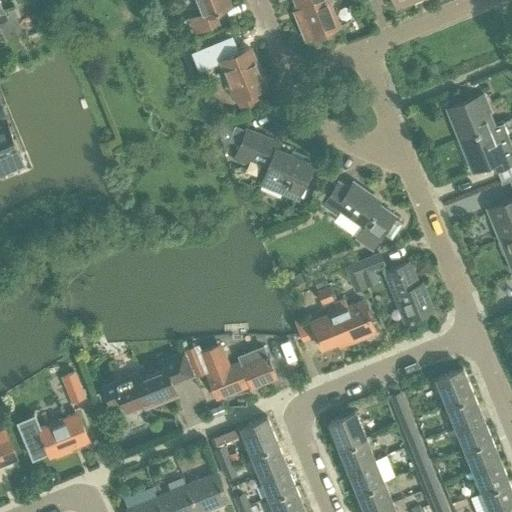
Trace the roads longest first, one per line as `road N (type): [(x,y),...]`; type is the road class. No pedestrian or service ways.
road 1 (residential): [(474,329),(306,403),(296,425),(330,511)]
road 2 (residential): [(474,329),(405,164)]
road 3 (residential): [(405,164),(306,119),(286,77)]
road 4 (residential): [(366,46),(485,0)]
road 5 (residential): [(405,164),(366,46)]
